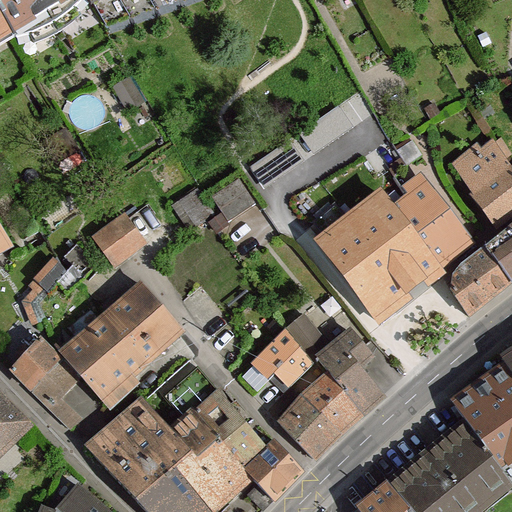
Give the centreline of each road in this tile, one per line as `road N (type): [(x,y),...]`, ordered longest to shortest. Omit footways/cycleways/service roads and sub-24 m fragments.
road 1 (tertiary): [(292,511),(511,314)]
road 2 (residential): [(0,376),(133,511)]
